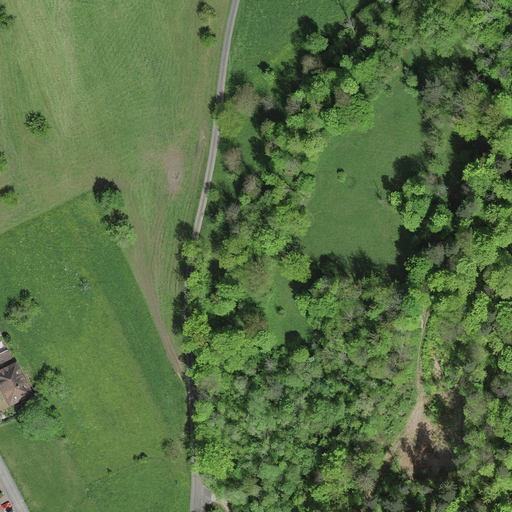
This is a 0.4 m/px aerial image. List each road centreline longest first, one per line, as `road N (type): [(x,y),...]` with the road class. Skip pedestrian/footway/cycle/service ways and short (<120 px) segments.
road 1 (unclassified): [(236,0),(189,277),(195,511)]
road 2 (track): [(364,511),(417,397),(425,326),(463,214),(511,129)]
